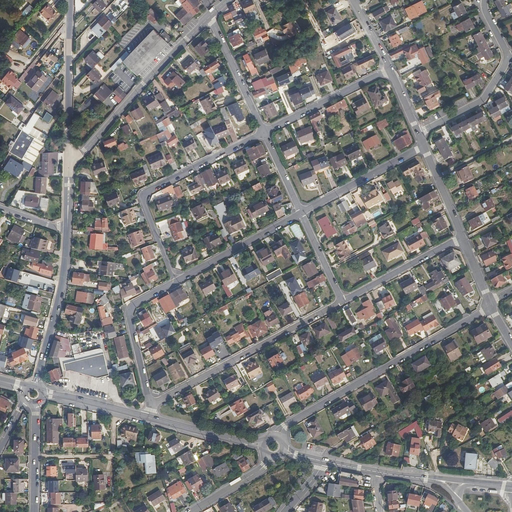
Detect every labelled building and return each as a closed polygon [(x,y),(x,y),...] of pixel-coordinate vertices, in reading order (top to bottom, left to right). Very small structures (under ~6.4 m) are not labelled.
[(104,5),(99,0),(97,0),(92,6),(98,12),(104,5)] [(180,0),(187,7),(186,8),(184,7),(177,15),(185,23),(199,9),(197,7),(199,5),(197,3),(199,2),(196,0),(180,0)] [(244,1),(241,2),(246,15),(257,10),(252,0),(246,0),(247,1),(245,2),(244,1)] [(497,0),(496,1),(500,9),(507,5),(504,0),(497,0)] [(427,11),(422,1),(407,9),(412,19),(427,11)] [(50,6),(47,3),(40,12),(50,21),(57,14),(50,7),(50,6)] [(466,13),(461,3),(454,7),(459,17),(466,13)] [(229,7),(231,12),(234,17),(236,24),(246,20),(242,13),(240,14),(238,15),(235,10),(234,5),(229,7)] [(373,14),(376,20),(380,18),(379,17),(390,10),(388,5),(373,14)] [(507,5),(500,9),(504,17),(511,14),(507,5)] [(151,8),(145,14),(147,17),(147,18),(149,19),(149,18),(153,22),(154,21),(155,22),(160,16),(151,8)] [(342,21),(335,9),(327,13),(334,25),(342,21)] [(234,17),(231,12),(224,15),(226,21),(234,17)] [(398,26),(392,15),(381,20),(387,31),(398,26)] [(474,28),(469,18),(461,22),(462,23),(456,25),(459,31),(465,29),(466,32),(474,28)] [(414,23),(418,31),(425,28),(422,20),(414,23)] [(298,33),(292,21),(282,26),(284,31),(286,30),(290,38),(298,33)] [(92,29),(100,37),(106,31),(103,28),(98,23),(92,29)] [(352,23),(344,28),(349,36),(357,31),(352,23)] [(263,31),(262,28),(254,31),(257,39),(261,37),(263,41),(269,39),(267,34),(268,34),(265,30),(263,31)] [(172,39),(164,32),(160,35),(154,30),(124,62),(137,75),(167,43),(167,44),(172,39)] [(243,42),(238,31),(233,33),(234,35),(230,38),(233,46),(238,44),(238,46),(240,45),(239,44),(243,42)] [(474,35),(478,43),(485,40),(481,32),(474,35)] [(402,43),(398,34),(389,38),(394,47),(402,43)] [(30,40),(26,37),(19,45),(23,48),(30,40)] [(485,40),(478,43),(482,51),(489,48),(485,40)] [(202,42),(194,48),(202,58),(210,51),(206,47),(208,46),(204,41),(202,42)] [(349,46),(332,54),(338,67),(351,61),(350,59),(355,57),(349,46)] [(418,55),(423,64),(432,60),(426,47),(419,50),(418,47),(414,49),(413,46),(405,50),(403,51),(404,52),(405,52),(408,59),(415,57),(413,54),(417,52),(418,55)] [(489,48),(482,51),(486,59),(493,55),(489,48)] [(401,54),(399,50),(391,54),(393,58),(395,57),(396,59),(399,57),(398,55),(401,54)] [(47,51),(41,58),(45,61),(46,59),(53,65),(58,60),(55,58),(56,56),(51,52),(50,53),(47,51)] [(84,59),(92,67),(100,59),(96,54),(92,51),(84,59)] [(110,67),(113,70),(130,53),(126,51),(110,67)] [(271,61),(266,51),(255,56),(260,65),(271,61)] [(258,71),(256,68),(254,68),(248,54),(243,56),(252,74),(258,71)] [(11,64),(14,61),(7,55),(4,58),(11,64)] [(307,62),(303,56),(291,63),(295,72),(299,69),(297,65),(303,62),(304,64),(307,62)] [(373,63),(370,56),(357,62),(360,69),(367,66),(373,63)] [(199,66),(191,58),(182,66),(189,74),(196,69),(197,70),(199,69),(198,67),(199,66)] [(221,87),(222,86),(217,79),(215,80),(210,73),(214,70),(213,70),(219,65),(216,61),(203,70),(206,75),(216,89),(221,87)] [(272,74),(283,69),(281,65),(270,70),(272,74)] [(354,75),(354,74),(350,66),(342,70),(346,79),(354,75)] [(85,74),(95,82),(101,75),(92,67),(85,74)] [(47,78),(38,70),(28,83),(37,90),(47,78)] [(426,71),(426,70),(414,76),(417,82),(419,82),(420,84),(416,86),(416,88),(416,89),(417,92),(418,92),(419,94),(426,90),(424,87),(432,83),(428,75),(430,75),(427,70),(426,71)] [(332,81),(328,71),(317,76),(321,85),(332,81)] [(184,83),(173,72),(165,81),(171,87),(175,83),(180,87),(184,83)] [(291,72),(277,78),(280,87),(291,82),(290,80),(294,78),(291,72)] [(472,78),(475,85),(483,80),(480,73),(472,78)] [(468,89),(475,85),(472,78),(464,82),(468,89)] [(13,85),(17,88),(21,82),(18,79),(13,85)] [(255,83),(258,90),(262,88),(264,87),(261,80),(255,83)] [(274,92),(279,90),(275,82),(268,86),(264,87),(262,88),(262,89),(254,93),(255,97),(258,96),(263,94),(269,92),(268,90),(272,88),(274,92)] [(93,94),(102,102),(112,92),(104,84),(93,94)] [(119,85),(114,91),(122,99),(127,94),(125,92),(125,91),(119,85)] [(310,87),(299,91),(300,92),(303,100),(313,96),(310,87)] [(381,97),(376,87),(368,91),(375,107),(388,101),(385,95),(381,97)] [(58,96),(52,91),(43,103),(49,107),(55,100),(58,96)] [(440,93),(438,91),(424,98),(430,109),(439,105),(436,98),(440,96),(440,93)] [(303,102),(300,92),(291,96),(294,105),(303,102)] [(160,93),(155,96),(158,101),(160,103),(165,112),(168,117),(174,114),(175,117),(179,114),(174,106),(171,108),(160,93)] [(155,96),(153,94),(143,101),(149,110),(160,103),(158,101),(155,96)] [(23,106),(11,96),(5,103),(12,109),(11,111),(15,115),(17,113),(23,106)] [(211,101),(212,100),(210,96),(201,101),(207,113),(217,108),(215,103),(214,103),(213,104),(211,101)] [(466,97),(458,101),(461,107),(468,104),(466,97)] [(498,106),(499,109),(509,104),(505,97),(496,102),(498,106)] [(97,108),(90,98),(85,102),(92,112),(97,108)] [(369,109),(364,99),(355,104),(357,108),(354,109),(357,115),(369,109)] [(348,106),(345,100),(332,106),(331,105),(328,107),(329,108),(326,109),(329,114),(333,112),(334,113),(339,111),(338,109),(342,107),(343,109),(348,106)] [(273,102),(263,106),(268,117),(277,113),(273,102)] [(502,113),(499,109),(498,106),(489,111),(493,118),(502,113)] [(144,116),(139,108),(131,112),(135,120),(144,116)] [(50,122),(54,115),(47,111),(43,117),(50,122)] [(247,114),(235,111),(232,122),(239,124),(239,123),(244,124),(247,114)] [(475,116),(478,122),(486,118),(483,112),(475,116)] [(44,143),(45,142),(44,141),(47,136),(31,127),(38,115),(34,113),(26,127),(24,126),(22,129),(14,142),(11,140),(8,145),(12,147),(9,151),(24,160),(32,165),(39,153),(44,143)] [(320,113),(309,118),(312,123),(314,127),(316,133),(319,132),(321,131),(317,122),(320,120),(319,119),(323,118),(320,113)] [(125,116),(122,114),(117,120),(113,125),(116,128),(122,121),(125,117),(125,116)] [(467,120),(470,127),(472,130),(472,131),(477,128),(475,124),(478,122),(475,116),(467,120)] [(168,139),(166,141),(169,145),(178,140),(175,136),(172,138),(166,126),(169,125),(171,123),(168,117),(161,121),(157,124),(162,132),(164,131),(166,135),(168,139)] [(229,132),(234,142),(238,140),(228,119),(225,121),(224,122),(225,123),(229,132)] [(190,125),(192,129),(202,123),(200,120),(190,125)] [(375,123),(378,129),(384,126),(381,120),(375,123)] [(472,130),(470,127),(467,120),(459,124),(463,131),(466,129),(468,133),(472,130)] [(212,130),(218,138),(229,132),(225,123),(212,130)] [(129,124),(122,127),(126,135),(133,132),(129,124)] [(455,135),(463,131),(459,124),(451,128),(455,135)] [(315,139),(310,128),(297,134),(302,145),(315,139)] [(196,136),(201,143),(211,137),(207,129),(196,136)] [(143,140),(144,140),(143,137),(140,138),(136,131),(133,132),(139,142),(143,140)] [(412,143),(406,132),(397,137),(398,140),(394,142),(399,151),(412,143)] [(116,143),(114,138),(104,142),(106,147),(116,143)] [(182,144),(187,152),(198,146),(193,138),(182,144)] [(441,151),(449,147),(444,138),(436,143),(441,151)] [(380,144),(378,139),(368,144),(371,149),(380,144)] [(298,152),(294,142),(282,147),(287,157),(298,152)] [(245,149),(253,167),(262,162),(260,158),(266,154),(260,144),(254,146),(254,145),(245,149)] [(350,161),(363,155),(358,145),(345,151),(350,161)] [(453,156),(449,147),(441,151),(445,160),(453,156)] [(57,161),(57,151),(51,152),(45,152),(43,152),(42,169),(41,169),(41,175),(47,175),(47,173),(53,173),(53,161),(57,161)] [(166,163),(161,153),(148,158),(152,168),(166,163)] [(343,166),(348,164),(343,154),(330,160),(334,169),(343,165),(343,166)] [(315,172),(330,166),(326,157),(311,163),(315,172)] [(18,176),(23,167),(24,166),(21,165),(11,159),(5,169),(18,176)] [(23,167),(29,171),(32,165),(24,160),(21,165),(24,166),(23,167)] [(244,160),(232,166),(236,175),(249,169),(244,160)] [(109,171),(105,162),(97,165),(97,166),(93,168),(96,176),(109,171)] [(421,168),(418,162),(407,167),(411,173),(414,171),(419,182),(425,179),(422,174),(423,174),(420,168),(421,168)] [(271,174),(266,165),(258,169),(262,178),(271,174)] [(297,165),(288,169),(290,173),(299,168),(297,165)] [(473,179),(467,167),(456,172),(461,182),(463,181),(464,183),(473,179)] [(147,176),(145,171),(144,169),(131,175),(134,183),(148,177),(147,176)] [(210,169),(199,175),(203,184),(205,183),(207,187),(218,182),(216,176),(214,177),(210,169)] [(225,169),(215,174),(216,176),(218,182),(219,183),(230,178),(225,169)] [(314,180),(317,179),(314,172),(311,173),(311,172),(299,176),(303,186),(315,182),(314,180)] [(35,191),(46,193),(46,176),(39,176),(36,175),(35,191)] [(199,175),(198,175),(195,177),(197,182),(196,185),(190,189),(193,195),(202,191),(202,190),(205,188),(203,184),(199,175)] [(403,189),(398,181),(390,186),(394,194),(403,189)] [(99,195),(97,189),(95,182),(82,182),(81,191),(82,191),(81,194),(83,194),(87,194),(88,191),(94,191),(94,193),(93,193),(93,195),(99,195)] [(172,185),(174,190),(176,194),(180,192),(177,183),(172,185)] [(261,188),(259,184),(252,187),(253,189),(251,190),(252,193),(261,188)] [(172,185),(161,190),(163,194),(167,192),(168,193),(174,190),(172,185)] [(279,193),(276,187),(268,191),(274,202),(283,198),(280,192),(279,193)] [(478,196),(473,187),(466,191),(468,195),(467,196),(470,200),(478,196)] [(381,199),(375,190),(369,193),(370,195),(362,199),(366,207),(381,199)] [(437,196),(434,191),(425,196),(428,201),(437,196)] [(120,201),(116,192),(105,196),(108,206),(120,201)] [(387,192),(383,194),(390,207),(394,204),(387,192)] [(87,194),(83,194),(82,209),(92,210),(93,202),(88,202),(89,194),(87,194)] [(176,204),(172,194),(157,201),(162,210),(176,204)] [(37,196),(26,196),(25,205),(37,205),(37,196)] [(496,207),(492,199),(482,204),(486,212),(496,207)] [(269,210),(266,205),(265,203),(264,201),(250,208),(255,218),(269,210)] [(213,206),(217,213),(220,211),(218,206),(223,204),(222,202),(213,206)] [(356,213),(360,211),(355,202),(351,205),(356,213)] [(207,215),(202,204),(191,209),(196,220),(207,215)] [(283,215),(278,204),(273,206),(278,217),(283,215)] [(134,214),(132,208),(122,212),(124,217),(122,218),(125,227),(136,223),(133,215),(134,214)] [(366,220),(361,211),(351,217),(357,228),(365,223),(365,222),(366,222),(366,220)] [(244,225),(239,215),(233,219),(233,220),(225,224),(227,227),(226,228),(230,234),(236,231),(236,230),(244,225)] [(448,228),(442,216),(433,221),(435,225),(436,225),(440,232),(448,228)] [(332,228),(326,217),(318,221),(327,238),(336,233),(333,227),(332,228)] [(366,222),(369,227),(375,224),(375,223),(372,217),(366,220),(366,222)] [(478,217),(469,222),(473,230),(482,225),(478,217)] [(106,231),(107,219),(95,218),(94,229),(100,230),(101,225),(102,225),(101,231),(106,231)] [(179,222),(178,222),(169,225),(175,241),(183,237),(180,231),(182,230),(179,222)] [(297,223),(291,226),(296,238),(303,235),(297,223)] [(394,234),(388,223),(379,228),(385,239),(394,234)] [(356,230),(354,226),(351,228),(349,224),(343,228),(346,234),(349,233),(350,234),(356,230)] [(25,231),(14,225),(9,234),(20,240),(25,231)] [(142,236),(141,231),(129,235),(133,247),(143,244),(140,237),(142,236)] [(423,239),(429,236),(426,231),(421,234),(423,239)] [(222,243),(217,233),(205,239),(209,249),(222,243)] [(496,243),(491,233),(483,237),(488,247),(496,243)] [(119,250),(118,247),(107,248),(107,246),(106,246),(106,244),(103,244),(104,235),(103,235),(92,234),(91,234),(89,249),(108,251),(119,250)] [(426,244),(423,239),(421,234),(406,242),(411,250),(418,246),(419,247),(426,244)] [(33,239),(31,239),(31,240),(28,247),(40,250),(45,252),(46,248),(39,246),(41,239),(34,237),(33,239)] [(48,241),(41,239),(39,246),(46,248),(48,241)] [(288,250),(283,241),(276,244),(277,245),(272,248),(276,256),(288,250)] [(344,241),(335,245),(339,251),(337,252),(340,256),(339,257),(341,261),(351,255),(344,241)] [(296,255),(292,258),(295,263),(305,258),(302,253),(304,251),(298,242),(291,246),(296,254),(296,255)] [(403,252),(398,243),(382,252),(387,261),(403,252)] [(28,247),(25,246),(24,250),(22,249),(22,253),(25,254),(24,259),(39,263),(40,261),(37,260),(40,250),(28,247)] [(155,258),(150,246),(142,249),(146,261),(155,258)] [(197,259),(192,248),(182,252),(186,262),(192,259),(193,260),(197,259)] [(275,260),(268,248),(265,250),(263,248),(255,252),(263,266),(275,260)] [(492,250),(481,256),(486,266),(496,261),(495,259),(496,258),(492,250)] [(368,251),(357,257),(366,271),(376,266),(368,251)] [(460,265),(454,253),(442,260),(448,271),(460,265)] [(511,259),(511,258),(511,253),(502,259),(507,270),(511,267),(511,259)] [(99,262),(87,260),(86,274),(97,275),(99,262)] [(115,276),(116,262),(99,261),(98,275),(115,276)] [(318,273),(312,262),(303,267),(309,278),(318,273)] [(50,275),(52,267),(50,266),(42,264),(41,266),(38,265),(37,270),(38,272),(50,275)] [(254,265),(242,271),(247,281),(260,274),(254,265)] [(20,271),(8,268),(5,279),(17,282),(20,271)] [(279,268),(265,276),(268,282),(283,274),(279,268)] [(227,272),(226,271),(219,275),(225,286),(237,280),(231,270),(227,272)] [(141,275),(147,287),(152,285),(149,281),(153,279),(154,281),(157,279),(152,271),(146,274),(145,273),(141,275)] [(430,292),(444,285),(441,280),(445,278),(441,272),(438,274),(436,271),(430,274),(434,282),(426,287),(428,290),(429,290),(430,292)] [(83,274),(74,273),(72,283),(78,284),(79,280),(82,280),(83,274)] [(48,281),(49,279),(41,276),(31,274),(30,277),(42,281),(41,287),(46,289),(48,282),(48,281)] [(325,280),(322,274),(311,280),(312,281),(308,283),(310,288),(325,280)] [(502,274),(490,281),(494,287),(497,288),(506,283),(502,276),(503,275),(502,274)] [(295,276),(285,281),(288,286),(291,290),(290,290),(293,295),(302,291),(295,276)] [(417,288),(412,278),(401,285),(406,294),(417,288)] [(473,291),(465,278),(455,283),(463,297),(473,291)] [(216,289),(211,279),(200,286),(205,295),(216,289)] [(100,281),(98,289),(110,291),(112,283),(100,281)] [(20,285),(15,283),(13,289),(21,291),(22,288),(20,287),(20,285)] [(120,290),(122,300),(129,297),(127,294),(130,293),(131,295),(137,292),(138,293),(141,291),(139,288),(134,290),(132,284),(129,285),(128,283),(123,285),(124,288),(120,290)] [(425,295),(426,295),(428,294),(424,286),(420,288),(424,296),(425,295)] [(185,292),(182,288),(173,293),(175,297),(178,295),(178,296),(185,292)] [(93,303),(95,295),(83,293),(81,302),(91,304),(93,303)] [(309,303),(303,293),(294,298),(299,307),(309,303)] [(41,298),(32,295),(28,308),(38,311),(41,298)] [(99,299),(106,304),(108,300),(103,295),(99,299)] [(172,300),(169,295),(158,301),(165,313),(176,307),(175,305),(172,300)] [(395,304),(391,295),(382,300),(382,301),(376,304),(380,312),(386,308),(387,308),(395,304)] [(457,306),(461,304),(458,298),(454,301),(450,295),(440,301),(445,311),(456,304),(457,306)] [(9,296),(7,303),(15,306),(17,299),(9,296)] [(98,308),(104,307),(106,304),(99,299),(96,302),(98,308)] [(283,316),(292,311),(288,303),(278,308),(283,316)] [(67,305),(66,310),(68,311),(67,313),(71,314),(69,322),(80,325),(83,309),(67,305)] [(108,325),(113,323),(111,317),(109,317),(108,313),(105,313),(104,307),(98,308),(102,326),(108,325)] [(374,314),(370,307),(357,314),(361,322),(374,314)] [(151,321),(145,309),(138,313),(140,316),(139,317),(144,326),(151,321)] [(356,321),(350,309),(345,311),(352,323),(356,321)] [(264,320),(268,328),(279,322),(272,310),(270,311),(269,310),(263,313),(267,319),(264,320)] [(422,318),(424,321),(433,315),(432,312),(422,318)] [(424,330),(425,332),(428,330),(434,327),(435,328),(439,326),(433,315),(424,321),(420,323),(424,330)] [(334,322),(331,316),(327,319),(330,324),(332,329),(336,327),(333,322),(334,322)] [(421,332),(424,330),(420,323),(418,319),(404,327),(410,336),(420,331),(421,332)] [(261,332),(263,334),(267,332),(261,321),(248,328),(253,337),(256,335),(261,332)] [(330,332),(325,324),(314,329),(319,338),(330,332)] [(402,335),(396,324),(392,326),(393,328),(386,332),(392,341),(402,335)] [(491,336),(484,324),(471,332),(478,344),(491,336)] [(176,333),(172,325),(167,328),(166,326),(162,328),(162,327),(156,330),(162,341),(176,333)] [(35,338),(38,328),(35,327),(31,326),(29,330),(26,329),(24,335),(35,338)] [(248,334),(245,328),(243,330),(242,329),(237,331),(238,333),(232,336),(231,335),(226,337),(229,344),(234,342),(235,343),(240,340),(240,338),(248,334)] [(343,341),(358,333),(359,332),(357,330),(354,331),(353,328),(339,336),(343,341)] [(313,341),(308,333),(300,337),(303,343),(299,345),(302,351),(306,349),(305,346),(313,341)] [(372,339),(373,342),(370,344),(375,353),(387,347),(380,334),(371,338),(372,339)] [(55,336),(49,357),(55,357),(61,357),(66,339),(55,336)] [(120,359),(128,357),(123,336),(115,338),(120,359)] [(33,340),(23,337),(20,347),(30,350),(33,340)] [(221,343),(217,337),(204,344),(207,351),(221,343)] [(461,355),(453,342),(444,347),(452,360),(461,355)] [(198,359),(190,345),(179,351),(187,366),(193,363),(192,362),(198,359)] [(164,354),(159,346),(151,350),(155,359),(164,354)] [(483,363),(496,356),(491,347),(489,348),(488,346),(477,352),(483,363)] [(362,357),(357,348),(346,353),(351,363),(362,357)] [(24,349),(8,356),(12,366),(16,364),(17,365),(28,359),(24,349)] [(108,371),(104,354),(103,351),(100,350),(74,356),(75,359),(59,359),(61,367),(63,374),(70,373),(97,380),(110,377),(108,371)] [(279,355),(279,354),(268,360),(272,367),(283,361),(286,359),(286,357),(284,353),(283,353),(279,355)] [(430,365),(425,357),(412,364),(417,373),(430,365)] [(500,367),(496,359),(482,367),(487,375),(500,367)] [(259,361),(245,367),(251,379),(264,372),(259,361)] [(184,375),(177,362),(168,367),(175,380),(184,375)] [(48,373),(52,383),(55,382),(60,380),(62,380),(64,377),(63,374),(61,367),(48,373)] [(341,379),(346,376),(341,368),(336,370),(328,374),(333,384),(342,379),(341,379)] [(169,380),(164,371),(153,377),(159,386),(169,380)] [(316,388),(328,382),(323,372),(311,379),(316,388)] [(134,384),(132,373),(120,375),(123,386),(134,384)] [(234,374),(230,376),(231,378),(228,379),(224,382),(229,390),(239,384),(234,374)] [(264,374),(247,383),(250,389),(263,382),(265,385),(273,380),(271,377),(267,379),(265,376),(264,374)] [(503,382),(498,375),(488,381),(493,388),(503,382)] [(415,387),(410,379),(403,383),(404,384),(400,387),(404,394),(415,387)] [(395,394),(388,381),(376,387),(381,397),(389,392),(392,396),(395,394)] [(265,385),(269,393),(276,389),(272,382),(265,385)] [(511,386),(511,382),(506,386),(507,386),(505,387),(505,386),(494,392),(498,398),(501,396),(502,397),(506,394),(505,393),(508,391),(507,389),(508,388),(508,389),(511,386)] [(309,394),(312,392),(308,384),(296,391),(300,400),(310,395),(309,394)] [(210,391),(208,393),(206,391),(202,394),(209,403),(219,396),(214,388),(210,391)] [(284,408),(296,401),(291,392),(279,399),(284,408)] [(372,393),(360,400),(366,412),(378,404),(372,393)] [(196,404),(191,395),(183,399),(187,408),(196,404)] [(0,409),(5,412),(10,403),(6,401),(7,399),(1,396),(0,398),(0,409)] [(229,405),(231,409),(233,408),(235,412),(237,416),(247,411),(240,399),(229,405)] [(347,405),(346,402),(331,411),(336,419),(350,411),(352,415),(358,412),(352,402),(347,405)] [(261,415),(259,410),(244,418),(247,423),(249,422),(250,423),(251,424),(253,425),(255,425),(261,421),(259,416),(261,415)] [(266,422),(261,415),(259,416),(261,421),(255,425),(257,428),(266,422)] [(482,423),(487,432),(497,427),(493,417),(482,423)] [(62,423),(62,418),(46,418),(46,442),(57,442),(57,423),(62,423)] [(316,420),(310,423),(313,426),(308,429),(314,439),(323,433),(316,420)] [(437,438),(439,426),(434,425),(435,422),(427,420),(425,431),(433,432),(432,437),(437,438)] [(461,441),(466,433),(461,430),(463,428),(458,425),(457,427),(452,424),(448,432),(453,434),(452,436),(461,441)] [(91,427),(87,428),(87,432),(92,432),(92,439),(101,438),(100,426),(91,426),(91,427)] [(125,426),(121,429),(121,436),(129,436),(133,436),(136,429),(125,426)] [(400,437),(407,433),(408,427),(397,433),(400,437)] [(77,447),(88,446),(87,432),(87,428),(83,428),(83,438),(79,438),(79,437),(77,437),(77,447)] [(344,438),(347,443),(356,438),(350,428),(338,435),(340,440),(344,438)] [(379,444),(372,431),(361,437),(367,450),(379,444)] [(157,443),(159,435),(150,432),(148,440),(157,443)] [(139,445),(138,436),(133,436),(133,441),(123,440),(123,444),(139,445)] [(63,447),(75,447),(75,438),(63,439),(63,447)] [(182,448),(176,438),(169,443),(174,452),(182,448)] [(366,449),(360,439),(350,445),(357,455),(366,449)] [(418,441),(411,440),(410,452),(413,452),(413,454),(418,455),(419,445),(418,441)] [(15,441),(14,456),(23,456),(24,442),(15,441)] [(397,456),(399,446),(387,444),(385,453),(390,454),(390,455),(397,456)] [(498,450),(497,448),(493,450),(497,458),(506,454),(503,448),(498,450)] [(184,468),(187,466),(194,462),(188,451),(178,457),(184,468)] [(148,454),(148,452),(135,452),(136,463),(143,462),(143,460),(146,460),(147,469),(155,468),(154,455),(150,455),(150,454),(148,454)] [(231,455),(242,472),(249,468),(246,462),(243,458),(241,455),(240,456),(237,452),(231,455)] [(475,470),(477,454),(467,452),(464,468),(475,470)] [(207,469),(211,467),(214,465),(208,454),(201,458),(205,465),(207,469)] [(495,469),(499,463),(492,457),(487,463),(495,469)] [(196,461),(200,468),(205,465),(201,458),(196,461)] [(19,472),(18,459),(6,459),(6,472),(19,472)] [(207,469),(212,476),(215,474),(217,478),(229,471),(224,463),(213,470),(211,467),(207,469)] [(55,475),(55,466),(46,466),(47,475),(55,475)] [(87,470),(76,470),(76,481),(87,481),(87,470)] [(341,471),(341,473),(338,473),(337,484),(339,484),(357,487),(357,483),(362,484),(363,477),(363,475),(341,471)] [(193,477),(199,488),(204,485),(202,482),(205,481),(202,477),(200,478),(198,474),(193,477)] [(103,489),(103,475),(94,475),(94,489),(103,489)] [(184,482),(188,489),(191,487),(194,491),(199,488),(193,477),(184,482)] [(24,479),(14,479),(14,493),(16,493),(24,492),(24,479)] [(58,481),(48,481),(48,493),(50,492),(59,492),(58,481)] [(166,492),(181,484),(180,482),(166,490),(166,492)] [(327,495),(333,495),(337,496),(339,484),(337,484),(329,483),(327,495)] [(176,498),(185,492),(181,484),(166,492),(167,494),(169,500),(173,498),(175,496),(176,498)] [(353,495),(353,497),(363,498),(363,493),(361,493),(362,490),(354,489),(353,495)] [(165,499),(160,491),(149,498),(154,506),(165,499)] [(387,492),(388,501),(397,500),(395,491),(387,492)] [(59,492),(50,492),(51,504),(61,504),(61,492),(59,492)] [(431,511),(438,499),(424,492),(421,499),(425,501),(426,500),(432,503),(427,511),(431,511)] [(5,493),(5,499),(5,504),(16,504),(16,493),(14,493),(5,493)] [(413,495),(409,494),(407,504),(419,507),(421,499),(421,497),(417,496),(417,495),(413,494),(413,495)] [(276,504),(272,497),(253,508),(255,511),(262,511),(272,507),(271,506),(276,504)] [(321,511),(323,501),(313,500),(312,507),(309,507),(308,511),(321,511)]
